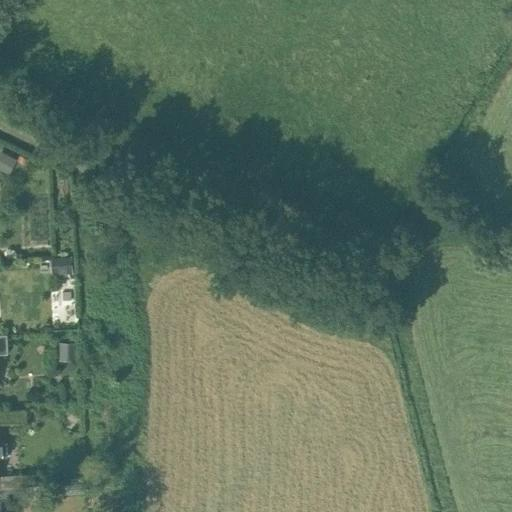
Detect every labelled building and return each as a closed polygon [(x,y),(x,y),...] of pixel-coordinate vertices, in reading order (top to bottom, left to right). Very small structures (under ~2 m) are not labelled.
[(53,258),(54,272),(72,271),(72,257),(53,258)] [(77,284),(54,284),(53,314),(76,315),(77,284)] [(26,409),(0,409),(0,422),(27,421),(26,409)] [(0,474),(0,486),(22,485),(21,473),(0,474)] [(22,485),(0,486),(0,499),(23,498),(22,485)]
